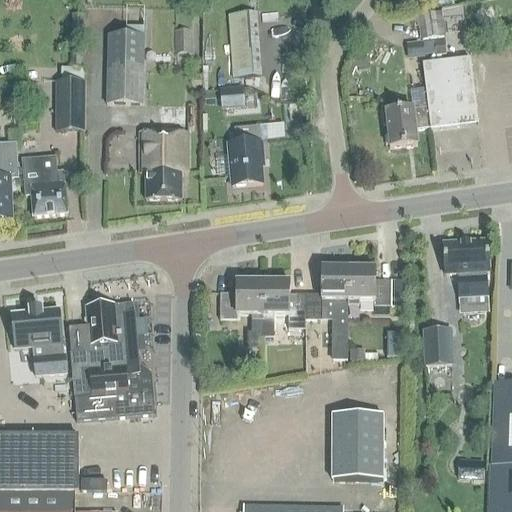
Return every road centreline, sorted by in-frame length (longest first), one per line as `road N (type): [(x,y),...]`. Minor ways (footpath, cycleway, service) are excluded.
road 1 (unclassified): [(180,511),(184,249)]
road 2 (residential): [(351,217),(332,115),(333,48),(368,0)]
road 3 (tertiary): [(0,272),(184,249)]
road 4 (tertiary): [(184,249),(351,217)]
road 5 (tertiary): [(351,217),(511,195)]
